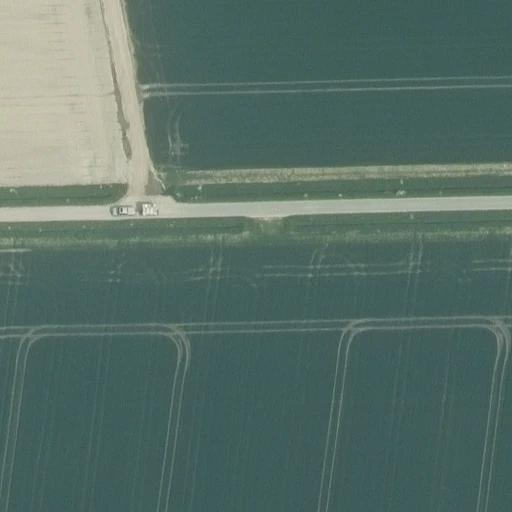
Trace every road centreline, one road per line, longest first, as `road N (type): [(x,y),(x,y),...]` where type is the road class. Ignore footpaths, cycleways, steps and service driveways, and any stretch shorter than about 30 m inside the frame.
road 1 (unclassified): [(0,216),(511,204)]
road 2 (track): [(154,212),(111,0)]
